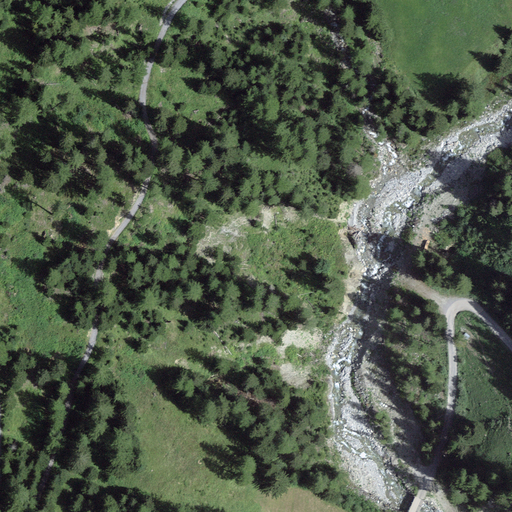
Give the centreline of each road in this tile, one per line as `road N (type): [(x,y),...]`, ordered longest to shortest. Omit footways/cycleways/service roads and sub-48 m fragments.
road 1 (track): [(27,511),(91,339),(100,268),(148,179),(152,71),(183,0)]
road 2 (track): [(511,344),(483,309),(463,302),(449,312),(454,388),(416,511)]
